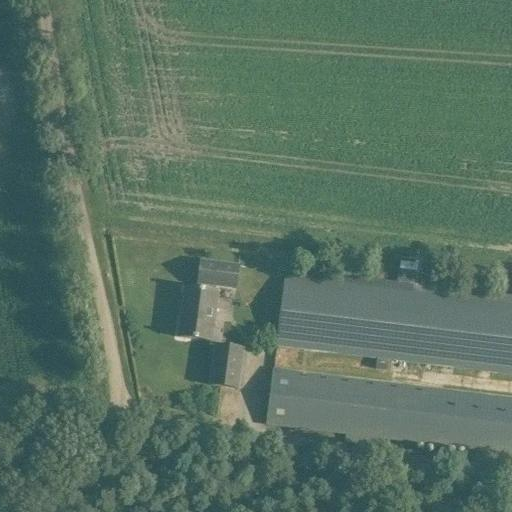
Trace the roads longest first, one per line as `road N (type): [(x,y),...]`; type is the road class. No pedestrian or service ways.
road 1 (unclassified): [(104,466),(121,449),(121,387),(88,225)]
road 2 (track): [(88,225),(50,0)]
